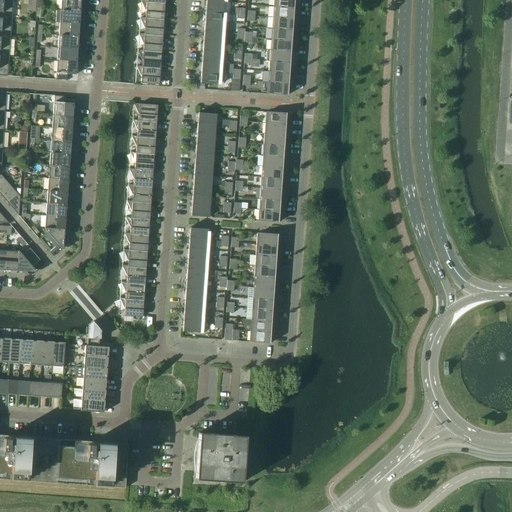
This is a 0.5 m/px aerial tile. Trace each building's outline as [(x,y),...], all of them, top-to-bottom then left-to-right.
[(0,0),(0,18),(11,19),(13,0),(0,0)] [(35,0),(27,0),(27,11),(35,12),(35,0)] [(60,0),(60,10),(79,12),(80,0),(60,0)] [(293,8),(293,0),(273,0),(273,7),(293,8)] [(223,13),(224,2),(205,1),(205,11),(223,13)] [(163,20),(164,3),(141,2),(145,12),(145,18),(140,18),(163,20)] [(292,19),(293,8),(273,7),(272,18),(292,19)] [(55,23),(59,23),(79,24),(79,12),(60,10),(56,10),(55,23)] [(222,23),(223,13),(205,11),(204,22),(222,23)] [(0,37),(10,38),(11,19),(0,18),(0,37)] [(162,36),(163,20),(140,18),(140,19),(144,29),(144,34),(139,34),(162,36)] [(292,30),(292,19),(272,18),(271,29),(292,30)] [(221,33),(222,23),(204,22),(203,32),(221,33)] [(78,37),(79,24),(59,23),(58,35),(78,37)] [(291,41),(292,30),(271,29),(270,40),(291,41)] [(221,43),(221,33),(203,32),(202,42),(221,43)] [(161,52),(162,36),(139,34),(138,35),(143,45),(142,50),(137,50),(161,52)] [(77,49),(78,37),(58,35),(57,48),(77,49)] [(0,56),(8,57),(10,38),(0,37),(0,56)] [(290,52),(291,41),(270,40),(270,50),(290,52)] [(220,54),(221,43),(202,42),(202,52),(220,54)] [(76,62),(77,49),(57,48),(56,61),(76,62)] [(160,68),(161,52),(137,50),(137,51),(142,61),(141,66),(136,66),(136,67),(160,68)] [(289,63),(290,52),(270,50),(269,61),(289,63)] [(219,64),(220,54),(202,52),(201,63),(219,64)] [(0,75),(7,76),(8,57),(0,56),(0,75)] [(75,75),(76,62),(56,61),(55,80),(67,81),(67,80),(66,80),(66,74),(75,75)] [(288,73),(289,63),(269,61),(268,72),(288,73)] [(218,74),(219,64),(201,63),(200,73),(218,74)] [(227,64),(226,74),(232,74),(232,75),(240,76),(240,70),(233,69),(233,65),(227,64)] [(158,85),(160,68),(136,67),(141,77),(140,84),(158,85)] [(288,84),(288,73),(268,72),(267,83),(288,84)] [(218,84),(218,74),(200,73),(199,83),(200,84),(200,83),(218,84)] [(287,96),(288,84),(267,83),(267,94),(286,95),(286,96),(287,96)] [(66,97),(54,96),(53,115),(72,117),(73,104),(64,103),(65,97),(66,97)] [(132,120),(156,122),(157,105),(134,104),(134,105),(138,115),(137,120),(132,120)] [(285,125),(286,113),(285,113),(265,112),(264,123),(285,125)] [(197,124),(215,125),(216,114),(198,113),(197,113),(197,124)] [(71,129),(72,117),(53,115),(52,128),(71,129)] [(155,138),(156,122),(132,120),(132,121),(137,131),(136,136),(131,136),(131,137),(155,138)] [(284,136),(285,125),(264,123),(264,134),(284,136)] [(214,135),(215,125),(197,124),(196,134),(214,135)] [(70,142),(71,129),(52,128),(51,140),(70,142)] [(213,145),(214,135),(196,134),(195,144),(213,145)] [(283,146),(284,136),(264,134),(263,145),(283,146)] [(153,154),(155,138),(131,137),(136,147),(135,152),(130,152),(130,153),(153,154)] [(69,154),(70,142),(51,140),(50,153),(69,154)] [(213,156),(213,145),(195,144),(194,154),(213,156)] [(282,157),(283,146),(263,145),(262,156),(282,157)] [(68,167),(69,154),(50,153),(49,166),(68,167)] [(152,171),(153,154),(130,153),(134,163),(134,169),(129,169),(152,171)] [(212,166),(213,156),(194,154),(194,165),(212,166)] [(282,168),(282,157),(262,156),(261,167),(282,168)] [(211,176),(212,166),(194,165),(193,175),(211,176)] [(67,180),(68,167),(49,166),(48,178),(67,180)] [(281,179),(282,168),(261,167),(261,177),(281,179)] [(151,187),(152,171),(129,169),(129,170),(133,180),(133,185),(128,185),(151,187)] [(19,197),(0,175),(0,174),(0,195),(18,216),(19,197)] [(210,186),(211,176),(193,175),(192,185),(210,186)] [(280,190),(281,179),(261,177),(260,188),(280,190)] [(67,192),(67,180),(48,178),(47,191),(67,192)] [(150,203),(151,187),(128,185),(128,186),(132,196),(132,201),(127,201),(127,202),(150,203)] [(210,197),(210,186),(192,185),(191,195),(210,197)] [(279,200),(280,190),(260,188),(259,199),(279,200)] [(66,205),(67,192),(47,191),(46,203),(66,205)] [(209,207),(210,197),(191,195),(191,205),(209,207)] [(279,211),(279,200),(259,199),(258,210),(279,211)] [(149,219),(150,203),(127,202),(131,212),(130,217),(126,217),(125,218),(149,219)] [(65,217),(66,205),(46,203),(45,216),(65,217)] [(208,218),(209,207),(191,205),(190,217),(190,216),(208,218)] [(278,223),(279,211),(258,210),(257,221),(277,223),(278,223)] [(9,224),(0,213),(0,223),(9,224)] [(64,230),(65,217),(45,216),(45,228),(44,228),(64,230)] [(148,236),(149,219),(125,218),(130,228),(129,234),(124,233),(124,234),(148,236)] [(38,233),(34,228),(33,226),(29,229),(35,236),(35,235),(38,233)] [(62,251),(64,230),(44,228),(43,229),(48,234),(40,242),(50,253),(50,252),(58,245),(62,251)] [(189,228),(188,239),(206,240),(207,230),(189,228)] [(276,246),(277,234),(276,234),(257,233),(256,244),(276,246)] [(146,252),(148,236),(124,234),(129,244),(128,250),(123,250),(146,252)] [(26,244),(20,237),(17,240),(22,246),(26,244)] [(206,251),(206,240),(188,239),(187,249),(206,251)] [(275,257),(276,246),(256,244),(255,255),(275,257)] [(40,261),(41,261),(29,247),(28,247),(29,248),(21,255),(18,251),(16,272),(16,271),(37,273),(32,267),(40,260),(40,261)] [(205,261),(206,251),(187,249),(187,260),(205,261)] [(145,268),(146,252),(123,250),(123,251),(127,261),(127,266),(122,266),(145,268)] [(16,272),(18,251),(17,252),(5,251),(3,271),(4,271),(4,270),(16,271),(16,272)] [(275,267),(275,257),(255,255),(254,266),(275,267)] [(204,271),(205,261),(187,260),(186,270),(204,271)] [(144,284),(145,268),(122,266),(122,267),(126,277),(126,282),(121,282),(121,283),(144,284)] [(274,278),(275,267),(254,266),(253,277),(274,278)] [(204,281),(204,271),(186,270),(185,280),(204,281)] [(273,289),(274,278),(253,277),(253,288),(273,289)] [(203,291),(204,281),(185,280),(185,290),(203,291)] [(143,300),(144,284),(121,283),(125,293),(125,298),(120,298),(120,299),(143,300)] [(272,300),(273,289),(253,288),(252,298),(272,300)] [(202,302),(203,291),(185,290),(184,301),(202,302)] [(271,311),(272,300),(252,298),(251,309),(271,311)] [(142,317),(143,300),(120,299),(124,309),(123,316),(142,317)] [(201,312),(202,302),(184,301),(183,311),(201,312)] [(271,322),(271,311),(251,309),(250,320),(271,322)] [(201,322),(201,312),(183,311),(182,321),(201,322)] [(270,332),(271,322),(250,320),(250,331),(270,332)] [(200,333),(201,322),(182,321),(182,332),(182,331),(200,333)] [(100,331),(92,322),(88,326),(88,327),(86,327),(85,334),(87,334),(86,346),(98,347),(98,337),(100,337),(100,331)] [(231,341),(232,330),(224,329),(224,340),(231,341)] [(269,344),(270,332),(250,331),(249,342),(269,344)] [(0,362),(8,363),(10,339),(3,339),(0,338),(0,362)] [(19,364),(21,340),(14,339),(14,340),(11,340),(11,339),(10,339),(8,363),(19,364)] [(30,365),(32,341),(25,340),(25,341),(21,340),(19,364),(30,365)] [(41,366),(42,341),(36,341),(32,341),(30,365),(41,366)] [(51,366),(53,342),(46,342),(43,342),(43,341),(42,341),(41,366),(51,366)] [(62,367),(64,343),(57,342),(57,343),(54,343),(54,342),(53,342),(51,366),(62,367)] [(86,346),(85,346),(84,347),(84,353),(84,357),(106,358),(107,347),(98,347),(86,346)] [(106,369),(106,358),(84,357),(84,358),(83,358),(83,364),(83,368),(106,369)] [(105,380),(106,369),(83,368),(83,369),(82,369),(82,375),(83,375),(82,378),(105,380)] [(104,391),(105,380),(82,378),(82,379),(81,386),(82,386),(81,389),(104,391)] [(17,396),(18,380),(7,380),(7,379),(6,395),(6,394),(17,394),(17,396)] [(28,396),(29,381),(28,381),(18,380),(17,396),(17,394),(27,395),(27,396),(28,396)] [(38,397),(39,381),(39,382),(29,381),(28,396),(28,395),(38,396),(38,397)] [(49,398),(50,382),(50,383),(40,382),(39,381),(38,397),(39,397),(39,396),(49,397),(49,398)] [(60,397),(61,383),(61,384),(50,383),(51,382),(50,382),(49,398),(50,397),(60,397),(60,399),(60,397)] [(103,401),(104,391),(81,389),(81,390),(80,396),(81,396),(81,400),(103,401)] [(102,413),(103,401),(81,400),(81,401),(80,401),(80,407),(80,411),(92,412),(102,413)] [(241,483),(245,436),(198,433),(195,480),(241,483)] [(127,448),(128,444),(0,435),(0,479),(125,488),(125,485),(127,448)]
